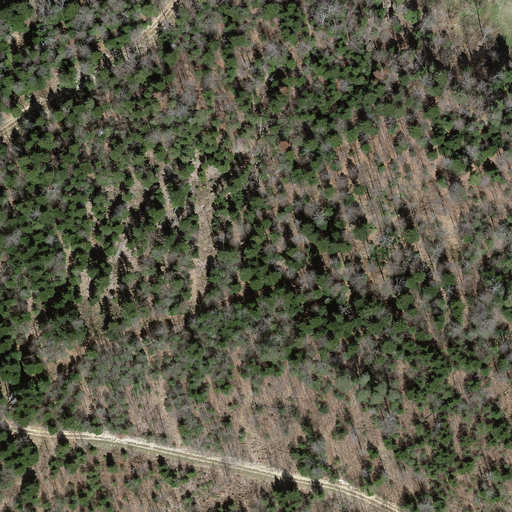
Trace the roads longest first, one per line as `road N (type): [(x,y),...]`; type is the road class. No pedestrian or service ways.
road 1 (track): [(0,393),(89,350),(363,245),(502,150)]
road 2 (track): [(394,511),(266,475),(0,425)]
